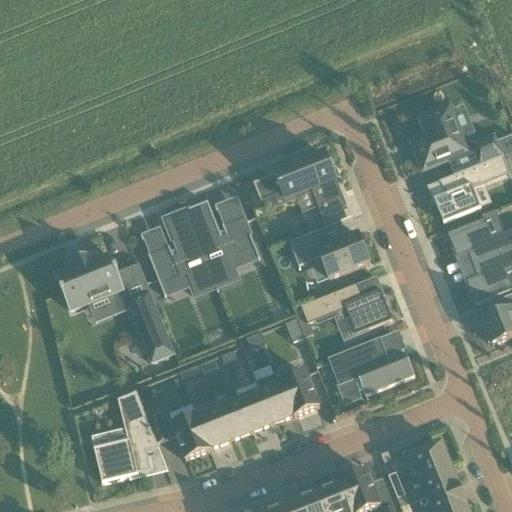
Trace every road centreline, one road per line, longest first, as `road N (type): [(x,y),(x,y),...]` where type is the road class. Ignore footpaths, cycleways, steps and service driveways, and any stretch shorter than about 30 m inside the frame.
road 1 (residential): [(0,253),(344,115),(459,400)]
road 2 (residential): [(186,505),(459,400)]
road 3 (residential): [(459,400),(504,511)]
